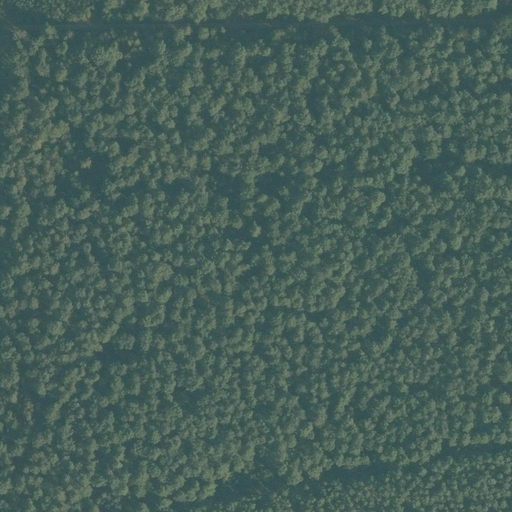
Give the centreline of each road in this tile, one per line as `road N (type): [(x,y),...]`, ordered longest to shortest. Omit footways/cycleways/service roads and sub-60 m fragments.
road 1 (track): [(0,28),(511,22)]
road 2 (track): [(194,511),(511,449)]
